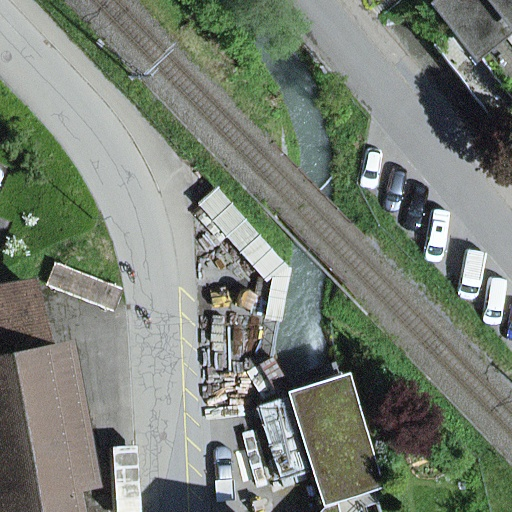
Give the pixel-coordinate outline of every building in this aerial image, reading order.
[(511,0),(435,0),(456,26),(443,37),(461,59),(474,49),(493,72),(480,83),(508,118),(511,115),(511,0)] [(511,115),(508,118),(480,83),(493,72),(474,49),(461,59),(443,37),(431,46),(507,141),(511,137),(511,115)] [(0,290),(0,360),(39,353),(27,285),(0,290)] [(0,360),(0,504),(65,493),(39,353),(0,360)] [(373,486),(340,379),(314,388),(289,395),(323,502),(349,494),(373,486)] [(0,511),(68,511),(65,493),(0,504),(0,511)]
